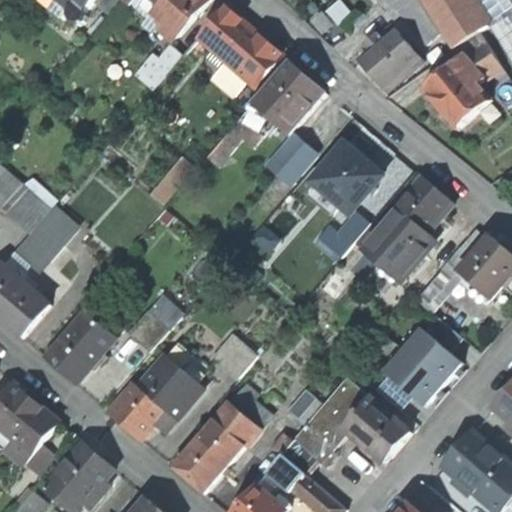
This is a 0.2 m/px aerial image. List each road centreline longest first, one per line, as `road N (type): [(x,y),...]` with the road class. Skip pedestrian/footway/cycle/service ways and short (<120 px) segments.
road 1 (residential): [(271,0),(511,225)]
road 2 (residential): [(0,333),(207,511)]
road 3 (residential): [(383,511),(511,360)]
